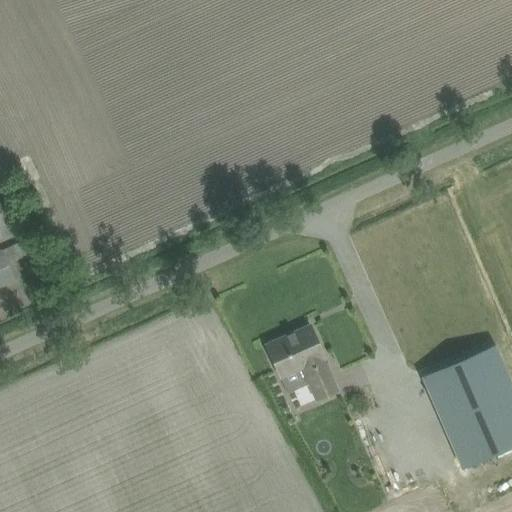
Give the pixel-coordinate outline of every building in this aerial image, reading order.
[(0,204),(0,237),(12,232),(0,204)] [(0,249),(0,286),(15,280),(1,249),(0,249)] [(287,336),(266,345),(280,376),(301,367),(316,400),(338,390),(323,357),(324,357),(310,325),(287,336)] [(511,385),(494,344),(421,376),(423,379),(462,468),(511,446),(511,385)] [(351,451),(372,511),(445,511),(415,428),(351,451)]
